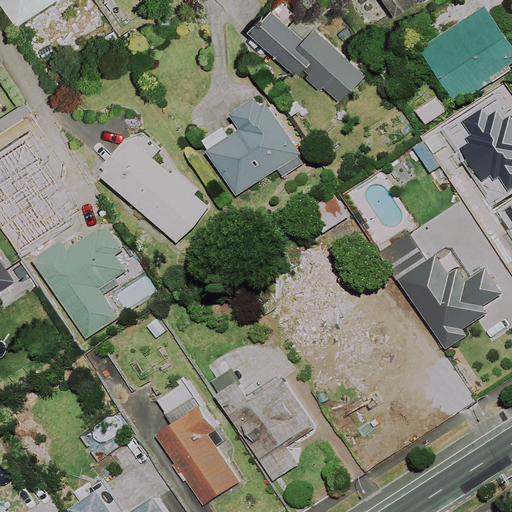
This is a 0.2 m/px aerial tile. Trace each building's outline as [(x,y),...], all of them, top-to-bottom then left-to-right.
[(56,0),(1,0),(18,25),(56,0)] [(127,21),(113,0),(98,0),(116,28),(127,21)] [(421,0),(386,0),(396,16),(421,0)] [(299,75),(306,67),(313,74),(309,78),(323,93),(328,88),(341,101),(366,75),(316,26),(304,38),(274,8),(253,30),(299,75)] [(511,69),(511,37),(493,8),(426,50),(460,102),(511,69)] [(304,157),(267,97),(237,115),(241,121),(207,141),(240,195),(304,157)] [(451,111),(442,97),(420,110),(429,125),(451,111)] [(37,123),(29,103),(0,115),(0,129),(3,137),(37,123)] [(177,175),(135,137),(103,172),(182,244),(214,209),(199,194),(202,190),(181,171),(177,175)] [(445,218),(428,192),(418,200),(435,225),(445,218)] [(352,218),(339,196),(314,211),(327,233),(352,218)] [(129,249),(113,225),(73,250),(68,242),(40,260),(90,338),(122,317),(104,288),(130,271),(120,255),(129,249)] [(441,256),(423,227),(382,254),(399,281),(404,278),(450,349),(470,336),(466,329),(491,313),(487,306),(506,294),(491,270),(475,280),(467,267),(454,276),(441,256)] [(0,291),(17,281),(0,254),(0,291)] [(288,290),(291,295),(273,306),(321,389),(343,377),(338,369),(354,360),(370,363),(375,334),(368,333),(347,305),(338,310),(320,279),(314,282),(311,277),(288,290)] [(312,405),(275,347),(249,363),(239,347),(207,367),(278,480),(303,465),(290,444),(318,427),(307,408),(312,405)] [(226,442),(190,383),(163,399),(179,426),(165,435),(207,505),(245,482),(222,444),(226,442)] [(137,511),(129,511),(112,485),(109,479),(94,488),(90,482),(75,491),(83,504),(76,508),(78,511),(171,511),(162,497),(137,511)]
